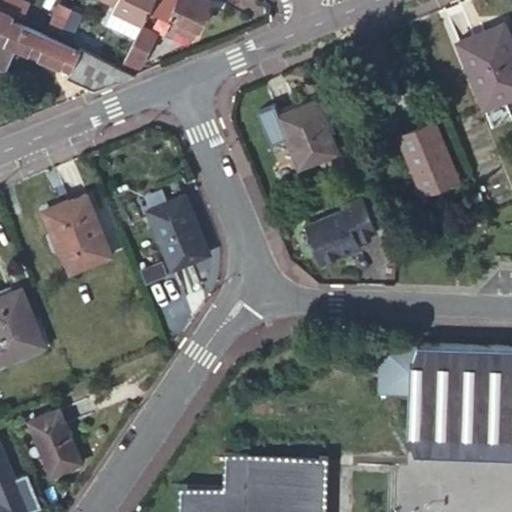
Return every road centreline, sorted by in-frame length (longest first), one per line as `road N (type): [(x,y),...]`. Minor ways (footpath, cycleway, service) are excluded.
road 1 (residential): [(264,280),(212,338),(95,511)]
road 2 (residential): [(264,280),(297,297),(511,303)]
road 3 (residential): [(185,81),(264,280)]
road 4 (tertiary): [(0,154),(185,81)]
road 5 (tertiary): [(185,81),(325,23)]
